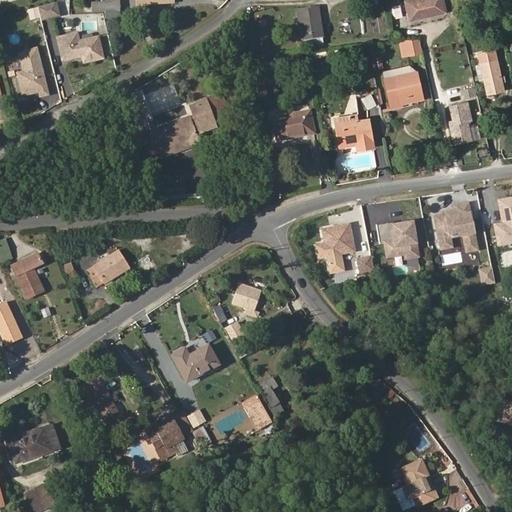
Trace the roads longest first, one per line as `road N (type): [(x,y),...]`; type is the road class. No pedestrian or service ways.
road 1 (residential): [(499,511),(428,406),(320,309),(269,223)]
road 2 (residential): [(0,390),(251,231)]
road 3 (unclassified): [(238,0),(185,43),(0,158)]
road 4 (residential): [(0,225),(226,212),(251,231)]
road 5 (residential): [(269,223),(346,195),(511,169)]
road 6 (unknown): [(459,178),(426,24)]
